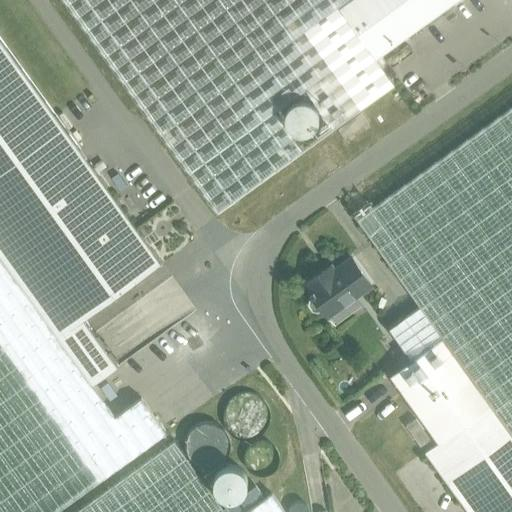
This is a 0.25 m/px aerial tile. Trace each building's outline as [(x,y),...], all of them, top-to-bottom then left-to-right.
[(64,0),(218,212),(361,109),(305,30),(346,0),(64,0)] [(457,0),(346,0),(305,30),(361,109),(394,84),(376,59),(457,0)] [(0,254),(96,382),(118,366),(84,318),(161,262),(0,38),(0,254)] [(389,329),(411,359),(442,337),(511,434),(511,106),(357,219),(420,306),(389,329)] [(359,112),(337,128),(344,138),(366,122),(359,112)] [(92,385),(96,382),(0,254),(0,511),(54,511),(165,432),(141,398),(115,416),(92,385)] [(327,317),(371,285),(351,258),(334,270),(331,265),(306,283),(309,288),(307,289),(313,297),(309,300),(308,305),(312,311),(317,311),(321,309),(327,317)] [(511,511),(511,434),(442,337),(411,359),(390,374),(438,442),(424,452),(467,511),(511,511)] [(268,409),(268,407),(268,403),(267,399),(263,393),(259,390),(255,388),(252,386),(247,386),(243,386),(238,388),(234,390),(231,393),(226,400),(225,407),(226,415),(231,422),(234,425),(238,427),(242,429),(247,429),(251,429),(255,427),(262,423),(266,417),(268,409)] [(222,436),(222,435),(221,431),(220,427),(218,423),(215,420),(212,417),(208,415),(201,413),(194,414),(190,415),(184,419),(181,423),(179,427),(177,434),(177,439),(178,442),(183,450),(187,453),(190,455),(194,457),(198,457),(203,457),(208,456),(215,451),(219,445),(221,440),(222,436)] [(429,437),(414,417),(405,423),(420,444),(429,437)] [(285,511),(272,493),(245,511),(225,511),(174,440),(73,511),(285,511)] [(245,496),(248,466),(218,463),(215,493),(245,496)]
